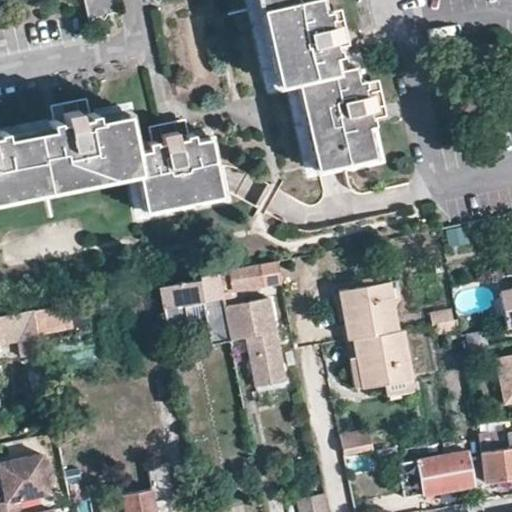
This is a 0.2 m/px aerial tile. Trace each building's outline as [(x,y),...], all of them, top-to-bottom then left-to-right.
[(92,0),(84,2),(89,27),(117,21),(113,0),(92,0)] [(318,168),(373,154),(367,125),(374,123),(371,109),(375,108),(372,92),(367,93),(364,77),(355,79),(352,66),(333,71),(330,55),(337,54),(333,38),(338,38),(335,21),(330,22),(326,8),(317,10),(314,0),(257,0),(264,26),(278,85),(297,80),(318,168)] [(147,209),(221,192),(209,136),(194,139),(192,132),(178,135),(177,131),(161,134),(162,139),(148,142),(149,148),(134,152),(126,114),(94,120),(92,112),(78,116),(77,111),(61,114),(61,120),(48,122),(49,130),(6,139),(5,132),(0,133),(0,200),(140,170),(147,209)] [(279,260),(219,271),(233,339),(244,337),(253,385),(286,379),(270,296),(243,301),(241,288),(282,280),(279,260)] [(207,314),(213,343),(233,339),(219,271),(200,275),(200,278),(164,285),(172,325),(185,323),(184,318),(207,314)] [(349,339),(353,338),(397,330),(388,281),(340,289),(349,339)] [(511,326),(511,286),(505,287),(496,289),(504,328),(511,326)] [(75,326),(70,300),(34,307),(39,333),(75,326)] [(34,307),(0,314),(0,344),(25,340),(40,337),(39,333),(34,307)] [(451,311),(430,316),(431,324),(453,321),(451,311)] [(453,321),(431,324),(434,336),(444,334),(455,332),(453,321)] [(397,330),(353,338),(362,389),(412,380),(402,329),(397,330)] [(458,346),(455,332),(444,334),(447,348),(458,346)] [(40,337),(25,340),(28,359),(44,356),(40,337)] [(497,361),(506,405),(511,403),(511,382),(507,359),(497,361)] [(341,433),(345,455),(372,450),(368,428),(341,433)] [(511,429),(476,436),(479,452),(511,445),(511,429)] [(464,439),(452,441),(442,442),(444,457),(416,461),(417,464),(409,466),(409,469),(398,471),(404,496),(473,483),(464,439)] [(511,478),(511,445),(479,452),(485,484),(511,478)] [(49,488),(42,451),(0,459),(0,474),(5,499),(0,500),(0,511),(21,511),(18,494),(49,488)] [(153,500),(171,497),(166,466),(148,469),(153,500)] [(153,511),(149,492),(99,502),(100,511),(153,511)] [(301,511),(326,511),(324,497),(299,502),(301,511)]
